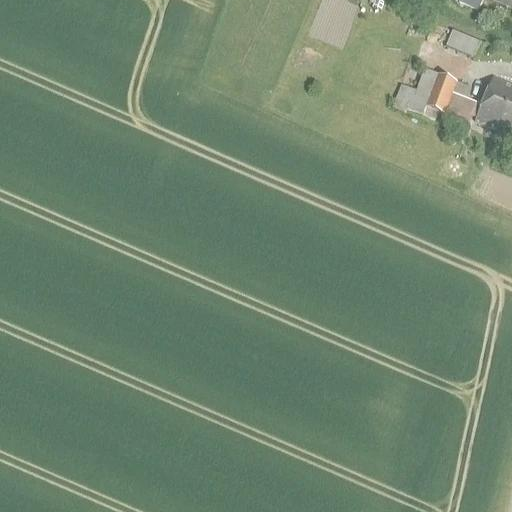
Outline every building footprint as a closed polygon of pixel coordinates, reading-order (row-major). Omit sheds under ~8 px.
[(480,11),(483,0),(460,0),(460,3),(480,11)] [(453,30),(447,47),(472,57),(478,39),(453,30)] [(446,114),(456,80),(423,70),(418,89),(402,85),(396,105),(423,113),(424,108),(446,114)] [(476,101),(471,100),(473,86),(456,83),(450,115),(473,119),(476,101)] [(511,91),(492,84),(477,121),(511,134),(511,91)]
